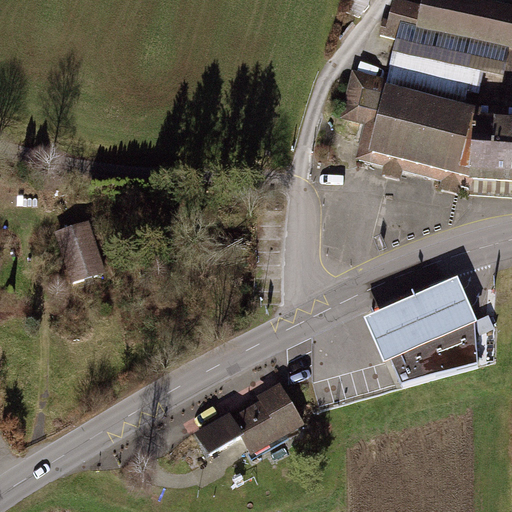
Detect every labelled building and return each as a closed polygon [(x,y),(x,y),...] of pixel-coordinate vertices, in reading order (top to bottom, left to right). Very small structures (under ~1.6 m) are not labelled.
[(395,0),(390,0),(385,24),(411,30),(417,5),(395,0)] [(511,7),(476,0),(420,0),(414,34),(511,53),(511,7)] [(511,86),(511,58),(398,31),(383,92),(503,121),(511,86)] [(377,80),(351,74),(341,115),(367,121),(377,80)] [(479,117),(377,92),(359,164),(462,189),(479,117)] [(511,123),(479,117),(462,189),(511,190),(511,123)] [(89,227),(52,238),(68,289),(105,277),(89,227)] [(164,229),(118,261),(150,308),(196,276),(164,229)] [(223,282),(204,295),(217,315),(236,302),(223,282)] [(455,284),(358,328),(376,369),(386,365),(472,326),(455,284)] [(386,365),(398,389),(476,369),(472,326),(386,365)] [(292,396),(248,417),(262,447),(307,426),(292,396)] [(233,417),(196,435),(212,469),(249,451),(233,417)]
